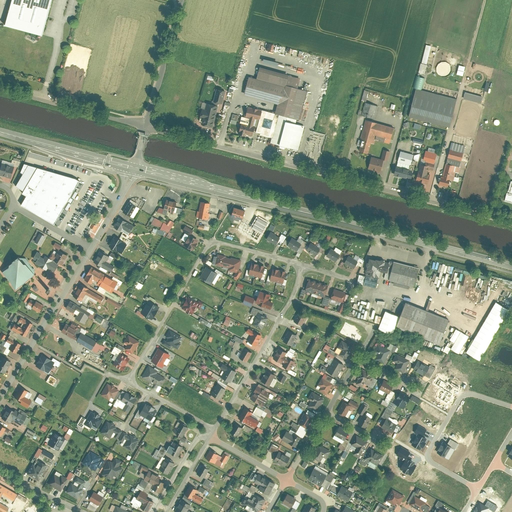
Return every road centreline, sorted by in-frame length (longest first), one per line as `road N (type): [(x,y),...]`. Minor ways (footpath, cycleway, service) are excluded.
road 1 (primary): [(134,166),(511,265)]
road 2 (unclassified): [(147,126),(511,222)]
road 3 (residential): [(302,265),(212,240),(122,379)]
road 4 (residential): [(302,265),(292,299),(215,428)]
road 5 (residential): [(511,407),(461,395),(427,453),(475,487)]
road 6 (residential): [(91,247),(0,399)]
road 7 (unclassified): [(0,87),(147,126)]
road 8 (primary): [(0,131),(134,166)]
road 9 (unclassified): [(178,0),(147,126)]
